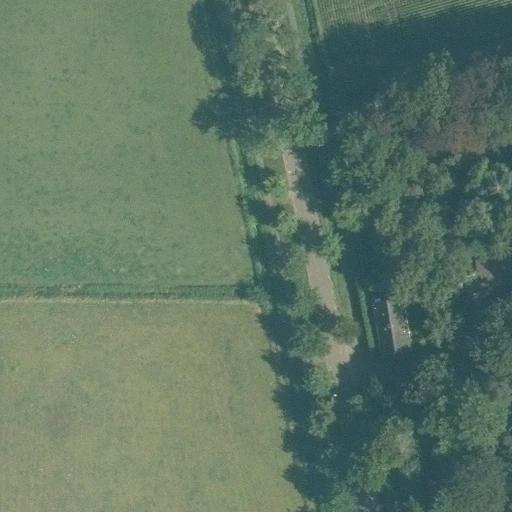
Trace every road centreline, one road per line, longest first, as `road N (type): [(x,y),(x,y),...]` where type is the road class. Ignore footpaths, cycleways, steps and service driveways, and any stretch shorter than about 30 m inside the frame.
road 1 (tertiary): [(337,363),(261,0)]
road 2 (unclassified): [(511,367),(337,363)]
road 3 (tertiary): [(368,511),(337,363)]
